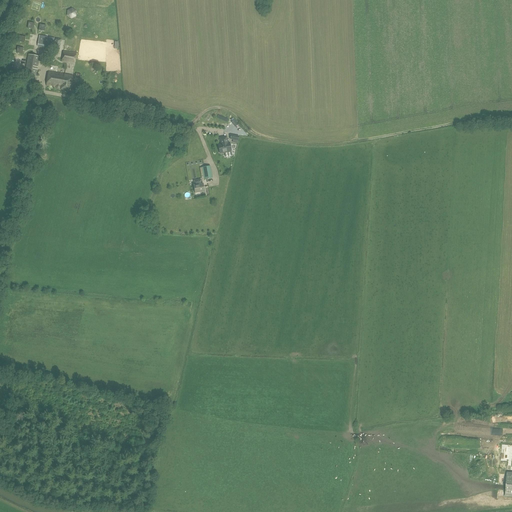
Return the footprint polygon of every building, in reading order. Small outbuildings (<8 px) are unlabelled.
[(54,38),(39,35),(37,47),(52,49),(54,38)] [(63,51),(61,62),(74,64),(76,53),(63,51)] [(24,78),(35,80),(39,57),(28,55),(24,78)] [(60,88),(60,89),(69,90),(72,75),(48,72),(46,85),(55,87),(56,88),(56,89),(57,89),(58,89),(59,89),(60,88)] [(222,143),(219,143),(220,153),(221,152),(221,153),(224,153),(224,152),(232,151),(230,143),(228,143),(228,136),(221,137),(222,143)] [(195,185),(193,185),(195,193),(204,191),(203,183),(202,184),(201,179),(194,181),(195,185)]
